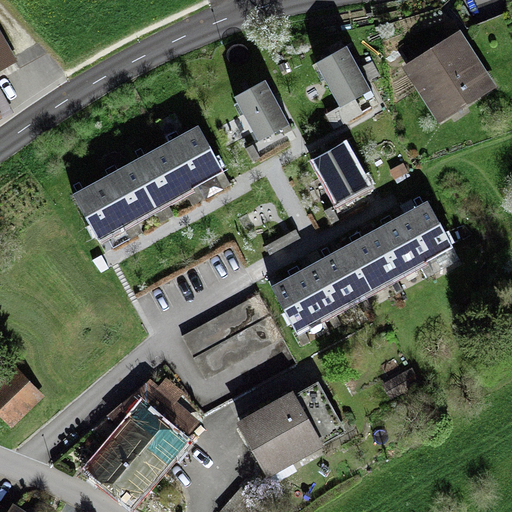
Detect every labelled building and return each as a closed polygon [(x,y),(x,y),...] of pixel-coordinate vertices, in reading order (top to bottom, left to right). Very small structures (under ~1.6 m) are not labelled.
[(0,114),(10,109),(0,92),(0,68),(15,60),(0,34),(0,114)] [(458,41),(413,69),(440,112),(485,84),(458,41)] [(346,46),(316,63),(341,108),(370,91),(346,46)] [(265,81),(235,97),(258,142),(289,124),(265,81)] [(198,125),(73,194),(98,240),(103,237),(134,220),(166,203),(196,186),(223,171),(198,125)] [(343,143),(312,159),(336,203),(367,187),(343,143)] [(270,286),(295,332),(453,247),(428,201),(400,216),(370,232),(339,249),(307,266),(276,283),(270,286)] [(260,295),(182,337),(206,381),(283,339),(260,295)] [(40,393),(17,369),(0,385),(0,413),(9,423),(40,393)] [(191,422),(147,384),(123,404),(142,421),(96,472),(124,497),(191,422)] [(318,384),(241,426),(264,468),(341,426),(318,384)] [(260,511),(264,508),(241,488),(219,511),(260,511)]
